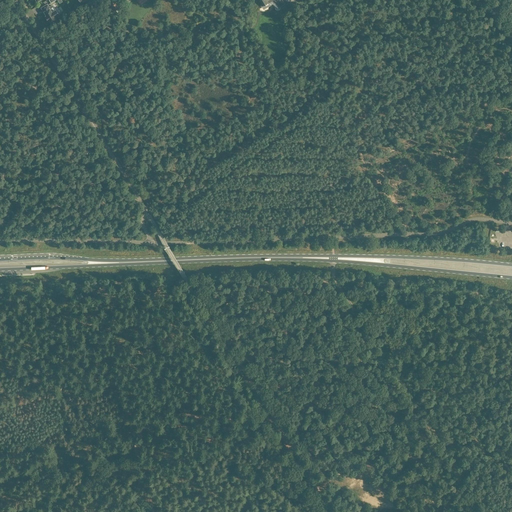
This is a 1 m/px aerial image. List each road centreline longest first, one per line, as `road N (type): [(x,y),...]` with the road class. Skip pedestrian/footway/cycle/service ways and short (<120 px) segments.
road 1 (primary): [(119,263),(333,258)]
road 2 (primary): [(333,258),(511,277)]
road 3 (primary): [(511,265),(333,258)]
